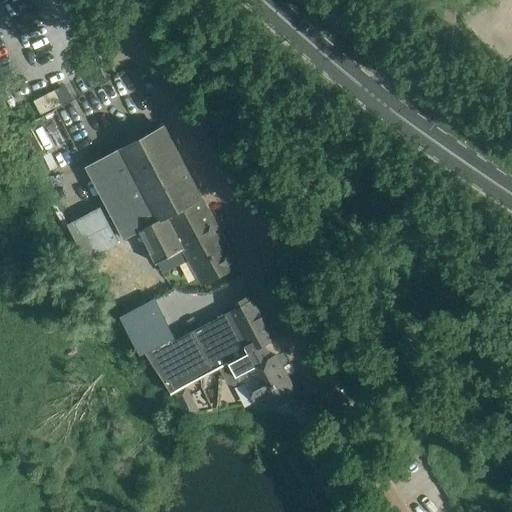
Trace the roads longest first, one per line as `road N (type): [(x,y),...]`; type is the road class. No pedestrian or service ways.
road 1 (residential): [(398,511),(120,0)]
road 2 (secondary): [(260,0),(400,117),(511,194)]
